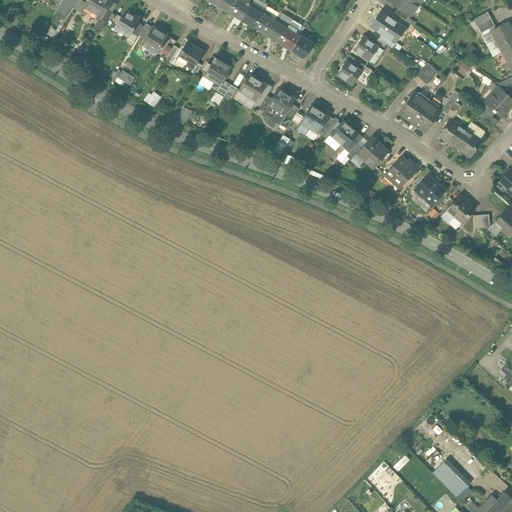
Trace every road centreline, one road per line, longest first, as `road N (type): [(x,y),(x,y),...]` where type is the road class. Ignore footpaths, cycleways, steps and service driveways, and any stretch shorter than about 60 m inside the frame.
road 1 (secondary): [(511,292),(356,205),(121,106),(0,31)]
road 2 (residential): [(511,135),(479,168),(476,184),(308,83)]
road 3 (residential): [(308,83),(155,0)]
